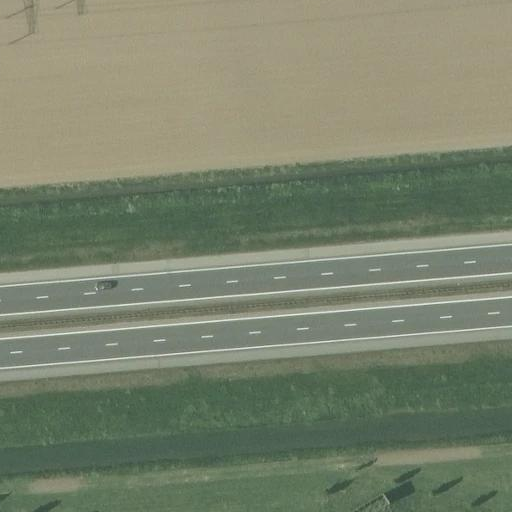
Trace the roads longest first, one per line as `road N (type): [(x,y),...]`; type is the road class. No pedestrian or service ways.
road 1 (motorway): [(511,262),(0,309)]
road 2 (motorway): [(0,353),(511,312)]
